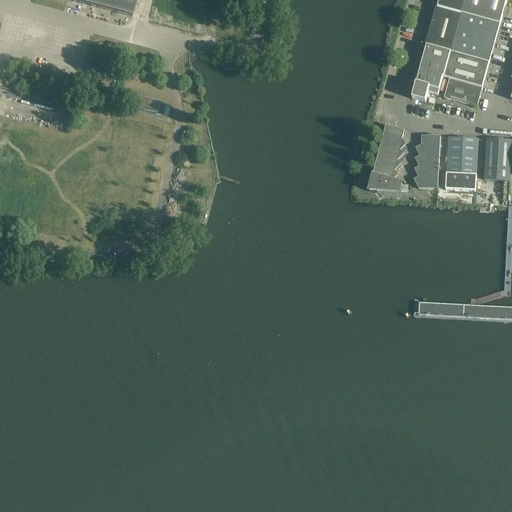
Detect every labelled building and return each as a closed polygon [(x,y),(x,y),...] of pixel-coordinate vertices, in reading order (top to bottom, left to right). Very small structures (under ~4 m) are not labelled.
[(73,0),(73,2),(132,18),(136,0),(73,0)] [(462,15),(465,0),(440,0),(438,9),(462,15)] [(500,26),(507,0),(465,0),(462,15),(500,26)] [(462,15),(438,9),(436,8),(426,47),(427,47),(451,54),(462,15)] [(489,64),(500,26),(462,15),(451,54),(489,64)] [(447,68),(448,66),(451,54),(427,47),(423,61),(447,68)] [(486,77),(489,64),(451,54),(448,66),(486,77)] [(444,79),(447,68),(423,61),(419,76),(442,83),(443,78),(444,79)] [(483,89),(486,77),(448,66),(447,68),(444,79),(450,80),(483,89)] [(438,97),(442,83),(419,76),(415,90),(428,94),(438,97)] [(477,109),(482,91),(483,89),(450,80),(444,99),(477,109)] [(426,104),(428,94),(415,90),(412,100),(426,104)] [(157,114),(160,102),(137,95),(134,108),(157,114)] [(402,142),(405,132),(386,127),(384,137),(402,142)] [(406,146),(402,142),(384,137),(381,147),(399,152),(406,146)] [(440,149),(441,139),(441,138),(422,137),(421,148),(440,149)] [(477,177),(479,142),(479,140),(449,139),(446,191),(476,193),(477,177)] [(509,183),(511,143),(511,142),(487,141),(485,181),(509,183)] [(403,156),(399,152),(381,147),(378,157),(397,162),(403,156)] [(440,159),(440,149),(421,148),(416,150),(420,158),(440,159)] [(401,166),(397,162),(378,157),(375,167),(394,172),(401,166)] [(439,170),(440,159),(420,158),(416,161),(420,169),(439,170)] [(398,176),(394,172),(375,167),(373,177),(396,184),(397,182),(396,181),(394,180),(398,176)] [(439,180),(439,170),(420,169),(415,171),(419,179),(439,180)] [(400,194),(402,185),(396,184),(373,177),(373,178),(370,192),(400,194)] [(438,191),(439,180),(419,179),(415,182),(419,190),(438,191)] [(511,322),(511,308),(414,304),(413,318),(511,322)]
